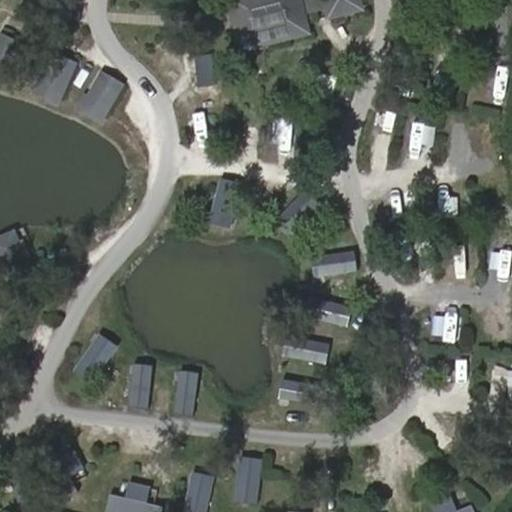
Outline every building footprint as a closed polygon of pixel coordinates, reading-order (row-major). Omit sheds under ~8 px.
[(226,0),(231,20),(238,52),(312,35),(308,15),(304,0),(226,0)] [(304,0),(308,15),(322,11),(326,10),(323,0),(304,0)] [(365,12),(361,0),(323,0),(326,10),(328,21),(365,12)] [(26,46),(0,31),(0,84),(3,86),(26,46)] [(61,108),(80,64),(52,52),(33,96),(61,108)] [(208,54),(193,56),(197,85),(212,83),(208,54)] [(103,128),(126,87),(98,72),(76,113),(103,128)] [(235,120),(233,134),(253,138),(256,123),(235,120)] [(177,184),(175,208),(198,211),(201,186),(177,184)] [(292,237),(317,205),(302,193),(276,225),(292,237)] [(0,232),(0,275),(29,268),(18,228),(0,232)] [(316,277),(357,275),(356,253),(314,255),(316,277)] [(351,309),(309,297),(303,319),(345,331),(351,309)] [(294,338),(291,355),(326,362),(329,345),(294,338)] [(470,388),(472,361),(449,360),(447,387),(470,388)] [(153,411),(157,370),(135,368),(131,409),(153,411)] [(200,375),(181,373),(177,415),(196,416),(200,375)] [(323,388),(287,379),(283,396),(319,404),(323,388)] [(75,494),(78,456),(59,455),(56,493),(75,494)] [(144,500),(163,501),(166,463),(147,461),(144,500)] [(262,467),(243,465),(240,501),(259,503),(262,467)] [(118,468),(99,467),(97,503),(116,504),(118,468)] [(344,505),(346,471),(326,470),(324,504),(344,505)] [(24,474),(7,486),(25,511),(31,511),(44,503),(24,474)] [(210,511),(211,478),(192,478),(191,511),(210,511)] [(462,511),(451,492),(435,501),(441,511),(462,511)]
